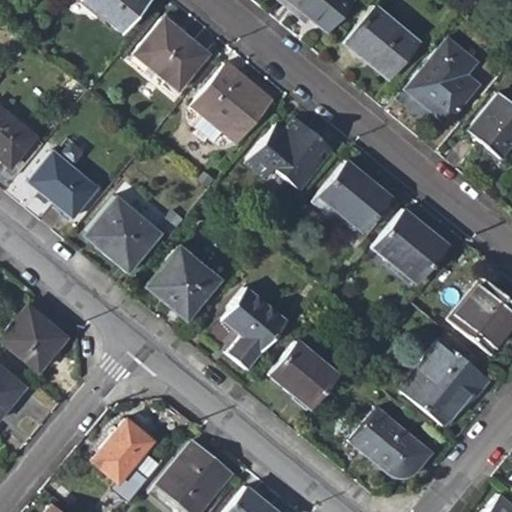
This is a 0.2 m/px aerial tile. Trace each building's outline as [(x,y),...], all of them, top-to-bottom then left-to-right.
[(73,0),(116,34),(143,0),(73,0)] [(346,0),(282,0),(295,10),(297,7),(325,28),(347,1),(346,0)] [(367,5),(337,43),(381,78),(411,40),(367,5)] [(158,16),(127,56),(171,91),(202,53),(158,16)] [(442,39),(400,92),(440,125),(463,96),(457,92),(467,78),(460,73),(470,61),(442,39)] [(219,63),(185,104),(198,114),(215,129),(229,139),(263,97),(219,63)] [(511,107),(495,93),(462,133),(494,159),(511,137),(511,107)] [(0,111),(0,160),(7,166),(31,137),(0,111)] [(215,129),(198,114),(189,124),(207,139),(215,129)] [(268,126),(240,161),(259,176),(266,169),(291,187),(322,147),(288,118),(276,132),(268,126)] [(48,150),(21,182),(66,217),(91,186),(67,167),(74,158),(55,144),(49,151),(48,150)] [(337,162),(306,201),(324,216),(329,210),(353,230),(380,197),(337,162)] [(202,190),(208,183),(198,175),(193,182),(202,190)] [(110,195),(81,232),(100,247),(98,250),(124,270),(155,231),(110,195)] [(177,217),(167,209),(155,223),(166,231),(177,217)] [(396,210),(366,246),(409,282),(438,246),(396,210)] [(155,223),(152,227),(162,236),(166,231),(155,223)] [(172,245),(143,282),(160,296),(162,294),(169,301),(166,306),(181,319),(214,279),(172,245)] [(511,309),(474,277),(440,319),(480,352),(511,311),(511,309)] [(238,287),(214,317),(233,334),(220,351),(239,368),(278,320),(238,287)] [(20,303),(0,327),(0,346),(32,371),(62,335),(20,303)] [(409,375),(396,393),(437,424),(462,392),(467,395),(480,378),(431,339),(405,372),(409,375)] [(289,342),(263,375),(304,408),(331,375),(289,342)] [(0,374),(0,411),(18,389),(0,374)] [(368,410),(342,441),(382,473),(389,476),(397,474),(407,469),(411,465),(410,464),(420,450),(368,410)] [(118,417),(85,458),(113,481),(145,440),(118,417)] [(188,441),(153,482),(190,511),(193,511),(226,473),(188,441)] [(146,490),(172,511),(190,511),(153,482),(146,490)] [(273,511),(241,486),(219,511),(273,511)] [(511,511),(511,508),(494,494),(478,511),(511,511)]
